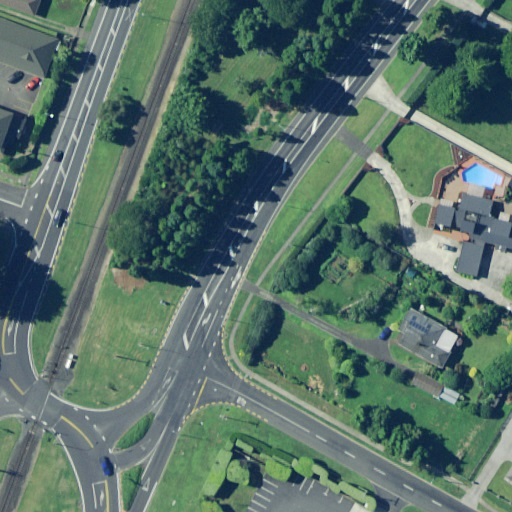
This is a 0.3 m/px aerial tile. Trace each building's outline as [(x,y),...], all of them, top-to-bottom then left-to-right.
[(44,0),(0,0),(0,4),(18,11),(37,18),(44,0)] [(0,30),(0,71),(46,87),(58,49),(0,30)] [(0,147),(13,111),(0,106),(0,147)] [(493,203),(462,195),(459,209),(490,216),(493,203)] [(434,225),(451,230),(473,235),(472,240),(496,246),(495,250),(506,253),(507,249),(511,250),(511,231),(510,231),(511,225),(489,219),(488,222),(455,214),(456,207),(439,203),(434,225)] [(483,247),(463,242),(456,272),(475,277),(483,247)] [(441,368),(451,349),(457,352),(464,339),(458,336),(413,311),(395,343),(441,368)] [(409,369),(403,381),(454,406),(460,393),(409,369)]
